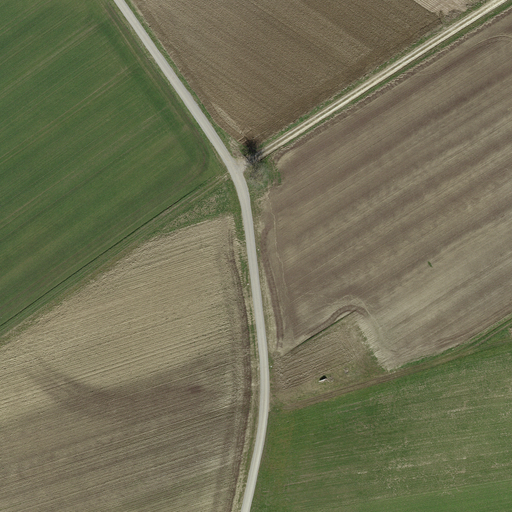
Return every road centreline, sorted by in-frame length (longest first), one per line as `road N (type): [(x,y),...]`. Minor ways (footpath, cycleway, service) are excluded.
road 1 (track): [(119,0),(244,197),(266,393),(245,511)]
road 2 (track): [(235,172),(494,0)]
